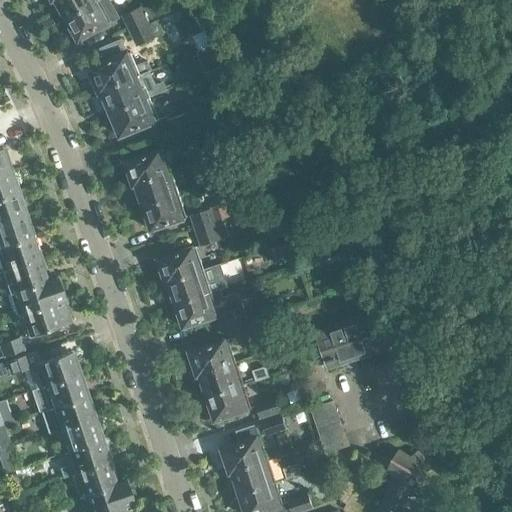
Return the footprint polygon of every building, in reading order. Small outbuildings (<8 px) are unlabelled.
[(62,11),(66,18),(96,0),(55,0),(57,2),(56,4),(59,11),(62,11)] [(110,0),(96,0),(66,18),(71,28),(70,30),(74,36),(76,37),(79,41),(112,22),(120,17),(110,0)] [(129,30),(149,21),(165,13),(158,0),(153,0),(121,15),(129,30)] [(149,21),(129,30),(137,47),(164,34),(158,22),(151,25),(149,21)] [(122,41),(101,49),(106,62),(89,69),(99,93),(102,92),(141,75),(152,71),(148,61),(137,66),(131,52),(127,54),(122,41)] [(225,64),(216,43),(206,47),(215,68),(225,64)] [(146,88),(141,75),(102,92),(103,95),(102,97),(105,104),(107,105),(110,112),(148,96),(176,85),(173,77),(146,88)] [(158,121),(148,96),(110,112),(114,122),(112,125),(115,131),(118,132),(120,136),(158,121)] [(262,102),(254,104),(247,106),(249,114),(264,111),(262,102)] [(200,108),(167,121),(171,132),(192,125),(204,121),(200,108)] [(197,138),(192,125),(171,132),(176,146),(197,138)] [(0,172),(9,169),(6,161),(8,158),(6,151),(2,150),(2,148),(0,148),(0,172)] [(133,186),(136,185),(172,174),(168,162),(171,161),(172,159),(169,152),(167,151),(164,151),(164,150),(125,163),(133,186)] [(193,180),(197,190),(225,180),(221,167),(211,171),(212,174),(193,180)] [(0,196),(16,191),(14,183),(16,180),(13,173),(10,172),(9,169),(0,172),(0,196)] [(141,199),(143,205),(179,193),(172,174),(136,185),(137,188),(135,190),(138,198),(141,199)] [(0,221),(24,213),(21,205),(23,202),(20,195),(17,193),(16,191),(0,196),(0,221)] [(187,218),(179,193),(143,205),(147,216),(145,218),(147,225),(150,225),(151,230),(187,218)] [(196,228),(211,223),(224,219),(231,216),(227,204),(192,215),(196,228)] [(0,246),(31,235),(30,233),(28,227),(30,224),(28,217),(24,215),(24,213),(0,221),(0,246)] [(213,228),(211,223),(196,228),(202,246),(230,237),(226,224),(213,228)] [(0,269),(7,267),(39,257),(36,249),(38,246),(35,239),(32,237),(31,235),(0,246),(0,269)] [(165,281),(203,268),(196,247),(158,259),(165,281)] [(320,255),(298,262),(301,272),(323,264),(320,255)] [(40,260),(39,257),(7,267),(0,269),(0,285),(2,285),(5,294),(10,292),(11,293),(47,280),(44,271),(45,268),(43,261),(40,260)] [(173,295),(175,302),(211,290),(209,282),(217,279),(213,265),(203,268),(165,281),(166,283),(169,282),(170,285),(168,287),(170,295),(173,295)] [(57,277),(47,280),(11,293),(18,315),(62,301),(65,300),(57,277)] [(220,287),(211,290),(175,302),(179,313),(177,315),(180,323),(182,323),(184,327),(220,315),(219,314),(224,313),(228,324),(247,318),(239,291),(223,296),(220,287)] [(65,309),(62,301),(18,315),(25,336),(30,335),(30,336),(69,323),(69,321),(70,318),(68,310),(65,309)] [(377,313),(317,333),(328,367),(337,364),(339,370),(357,364),(355,358),(388,347),(377,313)] [(249,317),(247,318),(228,324),(232,338),(253,331),(249,317)] [(0,342),(0,348),(2,356),(23,349),(19,337),(0,342)] [(190,352),(197,373),(235,360),(228,339),(190,352)] [(36,387),(46,384),(78,373),(75,364),(77,362),(75,355),(72,354),(71,351),(39,362),(36,351),(25,355),(29,367),(36,387)] [(9,374),(29,367),(25,355),(5,361),(9,374)] [(204,387),(207,395),(243,383),(235,360),(197,373),(198,376),(201,375),(202,378),(200,380),(202,386),(204,387)] [(268,366),(255,370),(258,380),(271,376),(268,366)] [(79,375),(78,373),(46,384),(36,387),(33,389),(40,412),(42,411),(54,408),(53,406),(86,395),(83,386),(84,384),(82,376),(79,375)] [(251,408),(243,383),(207,395),(211,407),(209,408),(211,415),(214,415),(215,420),(251,408)] [(86,395),(53,406),(54,408),(42,411),(49,433),(61,430),(94,419),(90,409),(92,406),(89,398),(86,397),(86,395)] [(260,419),(281,412),(276,398),(255,405),(260,419)] [(312,408),(318,427),(341,422),(334,401),(312,408)] [(282,416),(262,423),(266,436),(287,429),(282,416)] [(64,454),(69,452),(101,441),(98,430),(99,428),(97,420),(94,419),(61,430),(65,442),(61,443),(64,454)] [(341,422),(318,427),(327,453),(349,445),(341,422)] [(0,425),(0,448),(12,445),(4,424),(0,425)] [(223,449),(230,470),(268,458),(261,437),(223,449)] [(101,441),(69,452),(73,464),(60,468),(63,476),(76,472),(108,461),(105,453),(106,449),(104,442),(101,441)] [(20,466),(12,445),(0,448),(0,459),(5,472),(20,466)] [(400,450),(389,466),(389,467),(389,468),(389,469),(389,470),(390,470),(390,471),(396,475),(393,483),(390,482),(388,487),(389,487),(378,511),(398,511),(404,498),(415,478),(417,478),(421,471),(420,470),(423,465),(422,464),(424,456),(417,452),(411,457),(400,450)] [(234,483),(237,484),(240,492),(275,481),(268,458),(230,470),(230,472),(233,472),(234,475),(232,477),(234,483)] [(79,496),(83,495),(115,484),(112,474),(114,471),(111,464),(108,463),(108,461),(76,472),(80,486),(76,488),(79,496)] [(299,464),(286,468),(289,478),(302,474),(299,464)] [(16,470),(7,474),(11,485),(20,482),(16,470)] [(83,511),(107,511),(130,505),(130,504),(133,503),(133,502),(135,498),(133,491),(129,489),(126,480),(115,484),(83,495),(79,496),(83,511)] [(299,511),(313,507),(309,495),(282,503),(275,481),(240,492),(243,503),(241,505),(244,511),(246,511),(299,511)] [(30,490),(18,494),(25,511),(36,511),(37,511),(30,490)]
